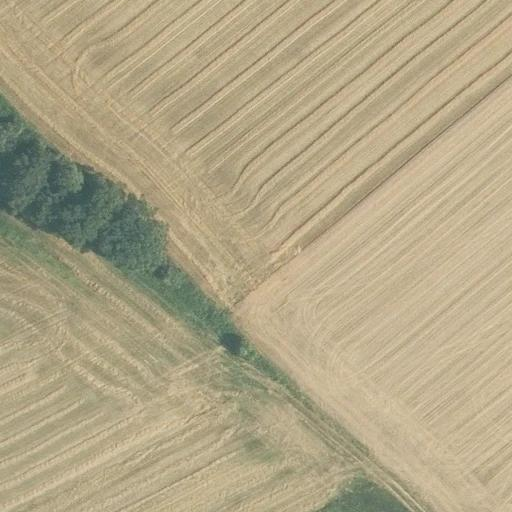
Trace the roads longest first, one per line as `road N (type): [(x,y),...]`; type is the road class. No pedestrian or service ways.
road 1 (track): [(418,511),(78,228)]
road 2 (track): [(0,116),(102,217),(102,246)]
